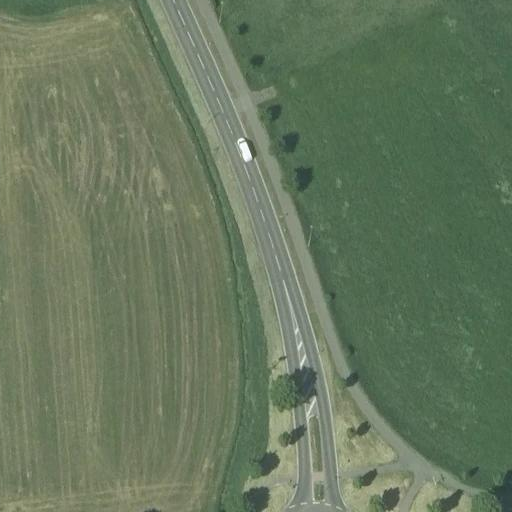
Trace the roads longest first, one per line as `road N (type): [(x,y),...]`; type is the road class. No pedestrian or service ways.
road 1 (tertiary): [(332,511),(323,403),(271,241)]
road 2 (tertiary): [(271,241),(298,409),(300,511)]
road 3 (tertiary): [(271,241),(169,0)]
